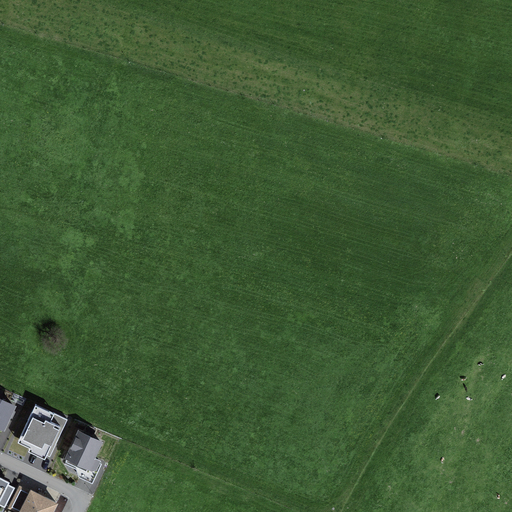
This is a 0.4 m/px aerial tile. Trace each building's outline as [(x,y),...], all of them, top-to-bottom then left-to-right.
[(16,404),(0,396),(0,425),(4,428),(16,404)] [(37,406),(21,440),(48,452),(64,418),(37,406)] [(79,429),(66,460),(93,471),(106,441),(79,429)] [(0,511),(2,511),(17,485),(0,476),(0,511)] [(51,511),(57,502),(29,489),(17,511),(51,511)] [(19,492),(10,508),(17,511),(25,496),(19,492)]
